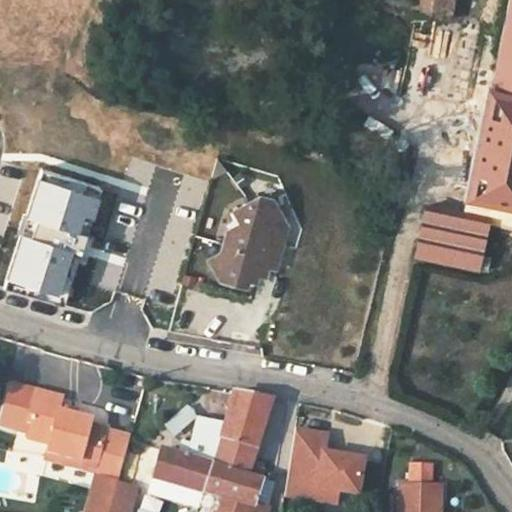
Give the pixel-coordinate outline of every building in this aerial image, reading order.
[(449,19),(452,0),(412,0),(410,12),(449,19)] [(511,0),(508,0),(502,29),(498,48),(471,177),(445,171),(441,191),(429,188),(414,255),(487,270),(490,256),(480,254),(488,219),(511,222),(511,0)] [(502,29),(483,25),(478,44),(498,48),(502,29)] [(95,184),(38,168),(9,267),(3,287),(60,304),(95,184)] [(269,265),(271,257),(264,255),(269,236),(286,226),(287,225),(272,199),(260,195),(233,210),(240,222),(228,229),(222,252),(209,259),(220,278),(235,283),(237,275),(256,281),(258,274),(266,276),(269,265)] [(286,226),(269,236),(264,255),(271,257),(269,265),(275,268),(286,226)] [(62,397),(12,384),(0,428),(0,430),(49,444),(47,451),(101,465),(99,473),(88,511),(109,511),(114,494),(118,481),(130,437),(106,431),(106,429),(90,424),(91,420),(75,415),(59,411),(60,405),(62,397)] [(271,399),(234,392),(225,425),(211,465),(261,481),(264,471),(250,466),(271,399)] [(292,408),(291,406),(290,406),(289,405),(290,402),(284,401),(283,409),(283,412),(285,413),(287,414),(290,413),(292,411),(292,408)] [(76,410),(60,405),(59,411),(75,415),(76,410)] [(159,427),(169,440),(194,421),(184,409),(159,427)] [(149,493),(198,507),(202,492),(211,465),(225,425),(198,418),(191,443),(182,441),(178,455),(161,450),(149,493)] [(326,435),(295,430),(284,495),(316,500),(318,488),(337,491),(357,495),(363,460),(324,453),(326,435)] [(101,465),(47,451),(45,459),(99,473),(101,465)] [(430,465),(410,464),(410,479),(430,479),(430,465)] [(261,481),(211,465),(202,492),(222,498),(218,511),(264,511),(265,509),(252,506),(261,481)] [(137,487),(118,481),(114,494),(133,499),(137,487)] [(410,485),(400,485),(399,511),(438,511),(439,486),(429,485),(410,485)] [(337,491),(318,488),(316,500),(335,503),(337,491)] [(129,511),(133,499),(114,494),(109,511),(129,511)] [(44,511),(46,504),(22,501),(20,511),(27,511),(44,511)]
